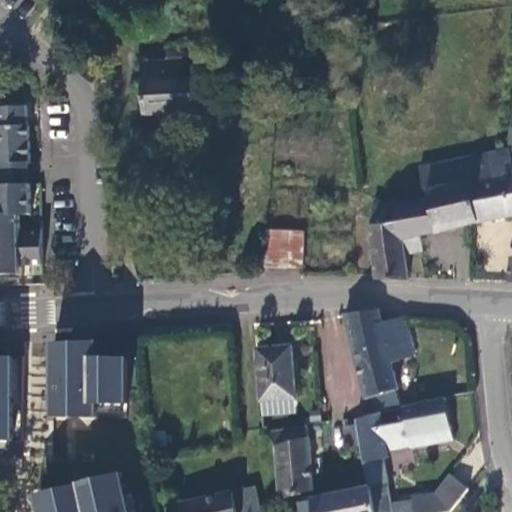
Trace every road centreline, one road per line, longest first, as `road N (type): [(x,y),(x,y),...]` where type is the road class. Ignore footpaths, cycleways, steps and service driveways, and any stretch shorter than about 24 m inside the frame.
road 1 (residential): [(92,309),(78,99),(0,23)]
road 2 (residential): [(302,0),(304,297)]
road 3 (tertiary): [(304,297),(92,309)]
road 4 (tertiary): [(495,304),(304,297)]
road 5 (residential): [(495,304),(503,449),(511,467)]
